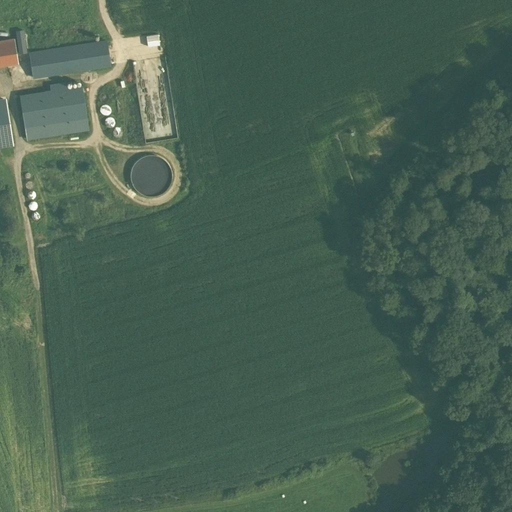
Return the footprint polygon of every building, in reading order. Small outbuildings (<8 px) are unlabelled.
[(0,65),(18,62),(14,38),(0,40),(0,65)] [(106,41),(32,53),(29,53),(33,77),(110,64),(106,41)] [(51,90),(20,95),(26,137),(88,127),(81,86),(66,88),(65,82),(50,84),(51,90)] [(112,96),(99,90),(97,94),(111,100),(112,96)] [(6,100),(0,100),(0,146),(12,145),(6,100)] [(104,120),(104,125),(107,130),(111,134),(117,136),(122,136),(128,134),(132,130),(134,125),(135,119),(133,114),(129,109),(125,106),(119,105),(113,106),(108,109),(105,114),(104,120)] [(133,165),(130,171),(130,178),(132,184),(137,190),(142,194),(149,195),(156,195),(162,192),(167,188),(170,182),(171,175),(170,168),(167,162),(162,158),(156,155),(149,154),(143,156),(137,160),(133,165)]
